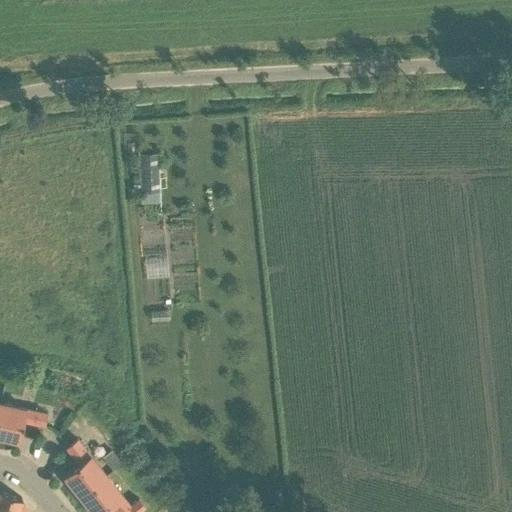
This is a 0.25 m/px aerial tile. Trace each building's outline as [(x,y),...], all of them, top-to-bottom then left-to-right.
[(159,151),(139,152),(141,190),(160,190),(159,151)] [(0,434),(11,437),(18,406),(1,402),(0,407),(0,434)] [(48,412),(18,406),(11,437),(20,439),(24,419),(45,424),(48,412)] [(78,438),(67,446),(80,462),(65,474),(71,481),(96,461),(96,460),(78,438)] [(107,475),(107,474),(96,461),(71,481),(82,495),(107,475)] [(93,509),(118,489),(107,475),(82,495),(93,509)] [(22,497),(0,488),(0,511),(16,511),(18,510),(18,511),(28,511),(22,498),(22,497)] [(137,511),(146,506),(138,496),(130,503),(118,489),(93,509),(95,511),(102,511),(114,503),(121,511),(137,511)]
